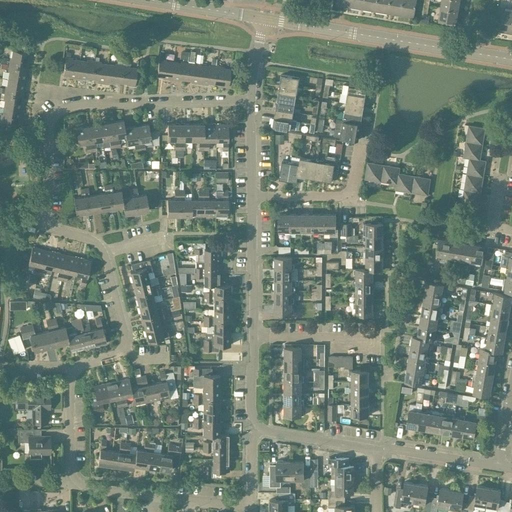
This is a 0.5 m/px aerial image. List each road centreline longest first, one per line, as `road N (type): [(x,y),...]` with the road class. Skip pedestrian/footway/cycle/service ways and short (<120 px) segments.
road 1 (residential): [(102,251),(43,220),(48,126),(58,109),(248,101)]
road 2 (tertiary): [(511,60),(265,20)]
road 3 (residential): [(251,506),(93,491),(74,482)]
road 4 (residential): [(252,337),(249,196)]
road 5 (residential): [(382,338),(252,337)]
road 6 (residential): [(378,451),(258,428)]
road 7 (residential): [(497,465),(378,451)]
